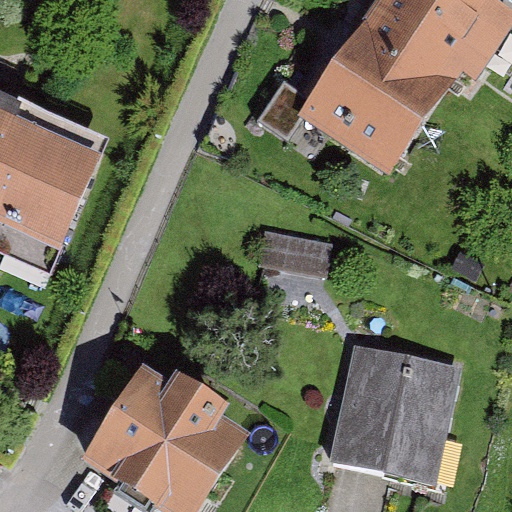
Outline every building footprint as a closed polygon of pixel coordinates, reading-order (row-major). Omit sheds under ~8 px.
[(511,42),(511,20),(482,0),(396,0),(307,129),(404,196),(511,42)] [(0,130),(0,246),(58,272),(101,175),(0,130)] [(340,249),(271,240),(266,281),(335,290),(340,249)] [(454,377),(350,358),(328,478),(360,484),(432,497),(454,377)] [(123,511),(210,511),(250,453),(152,389),(87,488),(123,511)]
